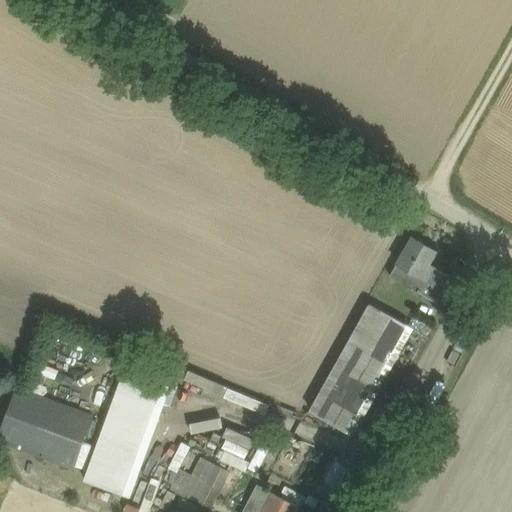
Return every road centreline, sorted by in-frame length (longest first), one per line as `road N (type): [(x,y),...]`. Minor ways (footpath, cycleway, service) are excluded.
road 1 (unclassified): [(511,249),(83,0)]
road 2 (track): [(349,511),(499,240)]
road 3 (track): [(427,198),(511,50)]
